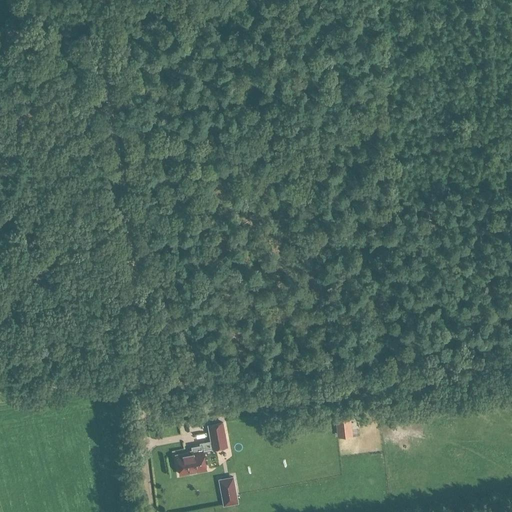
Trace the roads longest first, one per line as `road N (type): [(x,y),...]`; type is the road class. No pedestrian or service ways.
road 1 (track): [(141,419),(102,0)]
road 2 (track): [(141,419),(511,358)]
